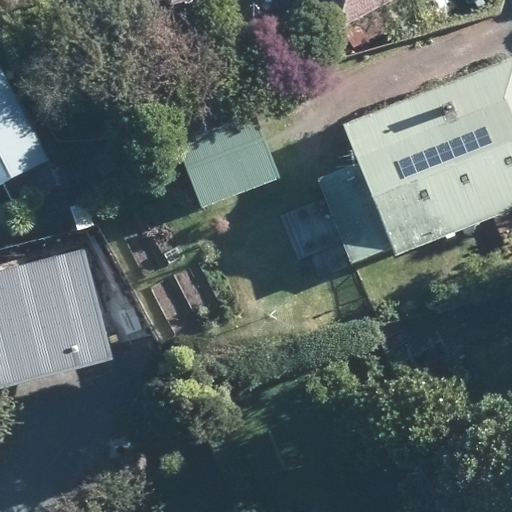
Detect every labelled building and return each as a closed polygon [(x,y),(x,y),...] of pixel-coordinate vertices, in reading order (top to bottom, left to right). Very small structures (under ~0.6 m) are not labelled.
[(146,0),(160,8),(196,0),(146,0)] [(312,0),(313,1),(334,37),(338,34),(350,53),(420,13),(412,0),(312,0)] [(67,47),(40,11),(14,29),(42,65),(67,47)] [(511,59),(355,120),(334,128),(349,166),(310,181),(314,190),(331,233),(300,246),(313,281),(383,252),(385,258),(481,221),(511,208),(511,59)] [(38,157),(0,81),(0,80),(0,185),(43,165),(38,157)] [(283,182),(252,106),(175,138),(206,213),(283,182)] [(0,395),(26,390),(34,425),(64,419),(55,383),(98,373),(72,258),(0,274),(0,395)] [(295,511),(336,492),(290,404),(212,444),(246,511),(295,511)]
